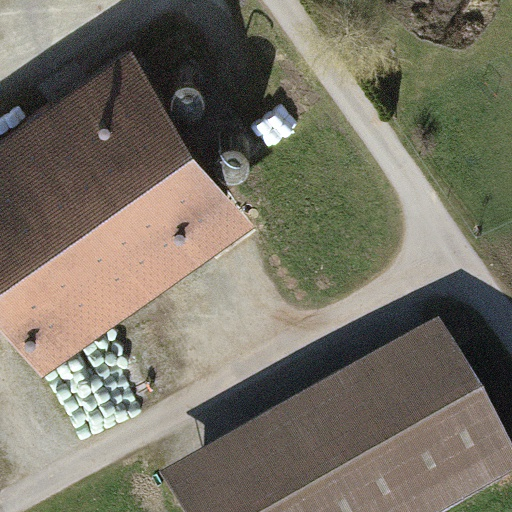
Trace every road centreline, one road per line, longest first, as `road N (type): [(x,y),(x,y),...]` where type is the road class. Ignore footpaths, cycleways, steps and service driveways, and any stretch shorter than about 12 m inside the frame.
road 1 (track): [(457,258),(15,511)]
road 2 (residential): [(281,0),(511,330)]
